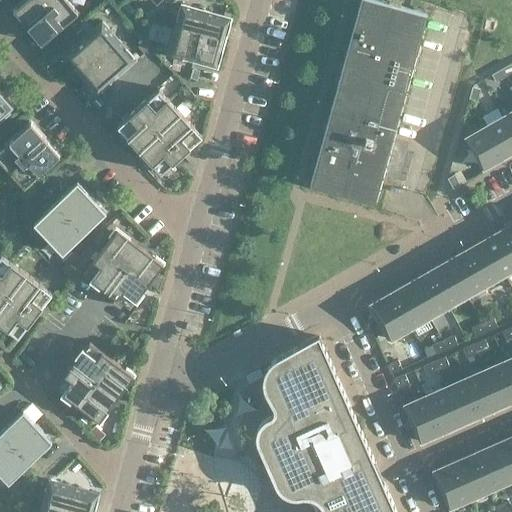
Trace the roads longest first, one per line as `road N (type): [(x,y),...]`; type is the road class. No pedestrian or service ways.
road 1 (residential): [(0,26),(193,246)]
road 2 (residential): [(261,0),(193,246)]
road 3 (residential): [(333,303),(511,202)]
road 4 (residential): [(158,375),(204,371),(333,303)]
road 5 (residential): [(0,356),(82,449),(127,478)]
road 6 (residential): [(404,465),(333,303)]
road 7 (residential): [(193,246),(158,375)]
